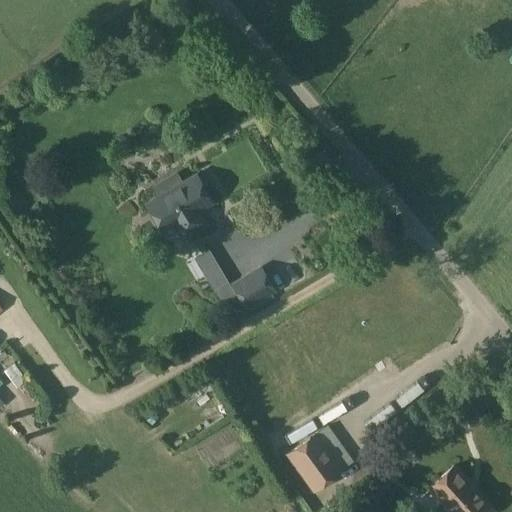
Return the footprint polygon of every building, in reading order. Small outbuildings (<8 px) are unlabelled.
[(149,199),(142,203),(160,232),(173,225),(181,239),(207,223),(199,209),(212,202),(195,172),(184,178),(181,180),(175,171),(150,185),(156,195),(149,199)] [(208,249),(193,258),(213,290),(227,281),(208,249)] [(231,284),(246,309),(277,291),(261,266),(231,284)] [(0,382),(0,409),(1,410),(14,394),(0,382)] [(343,471),(316,432),(285,454),(313,492),(343,471)] [(449,511),(479,511),(489,504),(453,465),(428,488),(449,511)] [(246,510),(262,502),(258,493),(242,502),(246,510)]
